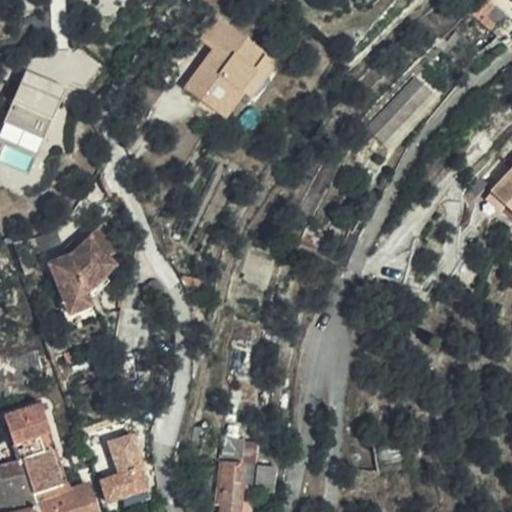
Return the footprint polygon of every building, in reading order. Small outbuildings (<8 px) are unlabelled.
[(460,10),(477,25),(482,17),(465,4),(460,10)] [(448,24),(466,42),(477,25),(460,10),(448,24)] [(177,98),(212,126),(252,59),(212,29),(195,50),(208,59),(177,98)] [(252,59),(212,126),(216,130),(235,106),(239,109),(268,71),(252,59)] [(68,85),(27,67),(13,97),(54,115),(68,85)] [(406,131),(437,93),(412,71),(361,120),(379,139),(397,122),(406,131)] [(54,115),(13,97),(4,118),(44,137),(54,115)] [(326,260),(337,236),(327,230),(316,255),(326,260)] [(342,267),(358,235),(351,232),(335,264),(342,267)] [(39,272),(57,312),(79,300),(107,269),(102,265),(108,256),(108,255),(109,254),(108,252),(108,250),(107,248),(91,234),(62,261),(39,272)] [(79,300),(57,312),(62,321),(83,310),(79,300)] [(39,369),(34,352),(0,356),(0,367),(6,367),(9,381),(21,379),(20,373),(39,369)] [(6,367),(0,367),(0,390),(22,392),(21,379),(9,381),(6,367)] [(19,465),(30,498),(62,487),(50,451),(45,452),(40,438),(51,434),(40,402),(2,415),(12,446),(20,444),(24,458),(18,460),(19,465)] [(240,489),(239,492),(269,499),(274,472),(256,468),(259,446),(223,437),(218,462),(238,466),(236,488),(240,489)] [(133,507),(156,498),(153,487),(146,490),(132,440),(119,444),(120,449),(114,451),(122,478),(105,483),(111,503),(129,497),(133,507)] [(235,511),(239,492),(240,489),(236,488),(238,466),(218,462),(214,461),(208,493),(197,490),(193,511),(235,511)] [(0,470),(0,511),(35,511),(33,506),(30,498),(19,465),(0,470)] [(33,506),(35,511),(96,511),(88,489),(33,506)]
